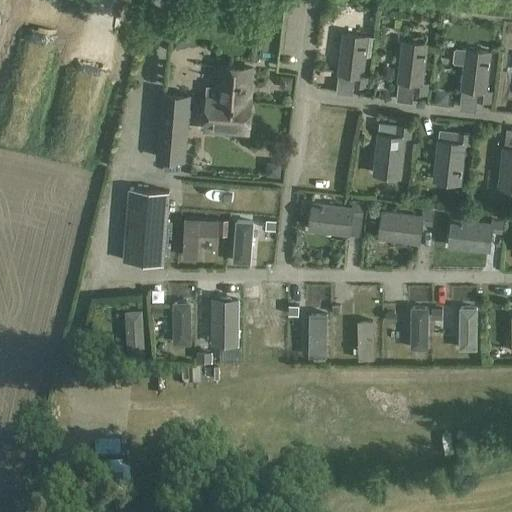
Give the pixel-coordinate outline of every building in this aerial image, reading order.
[(364,76),(370,36),(342,32),(337,75),(355,77),(354,86),(368,88),(369,76),(364,76)] [(414,84),(413,94),(428,95),(429,84),(424,83),(429,43),(421,42),(402,40),(397,82),(399,83),(414,84)] [(466,48),(466,49),(456,48),(454,50),(453,61),(455,63),(464,65),(460,90),(461,90),(478,92),(477,102),(491,103),(492,92),(488,91),(493,51),(466,48)] [(376,52),(375,60),(382,61),(383,53),(376,52)] [(206,88),(205,95),(251,101),(251,99),(250,99),(253,69),(219,66),(217,89),(206,88)] [(185,128),(189,128),(191,95),(161,93),(158,125),(185,128)] [(251,101),(205,95),(205,97),(208,97),(205,129),(221,131),(221,130),(229,130),(229,132),(248,133),(251,101)] [(377,132),(373,175),(402,178),(407,139),(412,140),(413,127),(380,123),(378,132),(377,132)] [(185,128),(158,125),(156,159),(186,162),(189,128),(185,128)] [(502,147),(498,190),(511,191),(511,129),(506,129),(504,147),(502,147)] [(437,139),(432,182),(462,185),(467,145),(472,146),(473,133),(440,130),(439,139),(437,139)] [(127,188),(121,262),(164,265),(169,191),(127,188)] [(309,227),(342,231),(351,232),(351,236),(360,237),(364,203),(352,202),(351,206),(312,202),(309,227)] [(422,209),(421,214),(380,210),(377,239),(420,244),(422,224),(432,226),(434,210),(422,209)] [(448,248),(490,253),(492,231),(503,233),(504,219),(492,218),(492,222),(451,218),(448,248)] [(232,220),(229,259),(245,260),(248,221),(232,220)] [(198,236),(212,237),(217,237),(218,222),(185,221),(184,259),(197,260),(198,236)] [(226,238),(227,222),(219,221),(218,237),(226,238)] [(276,221),(266,221),(266,230),(276,230),(276,221)] [(212,344),(222,344),(239,344),(239,299),(212,299),(212,344)] [(172,301),(172,345),(190,345),(191,301),(172,301)] [(284,304),(265,304),(266,347),(285,347),(284,304)] [(153,305),(153,313),(162,313),(162,305),(153,305)] [(288,305),(288,313),(298,313),(298,305),(288,305)] [(428,348),(428,320),(428,307),(409,307),(409,350),(428,350),(428,348)] [(458,307),(458,350),(477,350),(477,307),(458,307)] [(143,309),(126,310),(128,357),(145,356),(143,309)] [(397,310),(389,310),(386,310),(386,319),(397,318),(397,310)] [(327,322),(327,313),(309,313),(308,357),(326,358),(326,351),(327,322)] [(374,321),(358,321),(359,361),(375,360),(374,321)] [(197,352),(197,361),(212,362),(212,352),(197,352)] [(475,423),(473,390),(449,391),(451,425),(475,423)] [(418,426),(416,393),(392,394),(394,427),(418,426)] [(81,413),(101,412),(101,395),(81,396),(81,413)] [(362,429),(360,396),(336,397),(338,430),(362,429)] [(305,431),(303,398),(279,400),(281,433),(305,431)] [(248,434),(246,401),(222,402),(224,435),(248,434)]
